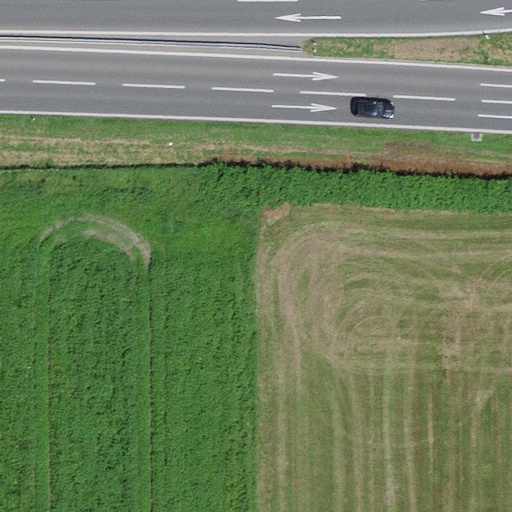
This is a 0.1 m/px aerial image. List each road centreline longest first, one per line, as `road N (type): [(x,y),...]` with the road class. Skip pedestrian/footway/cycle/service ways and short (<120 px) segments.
road 1 (trunk): [(0,81),(511,103)]
road 2 (trunk): [(436,0),(197,0)]
